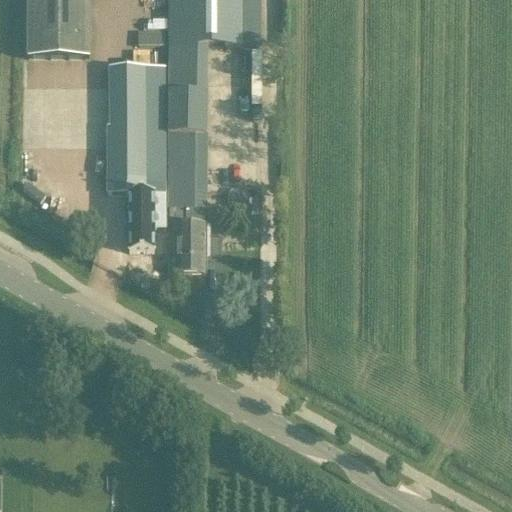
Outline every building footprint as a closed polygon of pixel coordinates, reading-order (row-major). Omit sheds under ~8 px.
[(26,0),(26,63),(87,63),(87,0),(26,0)] [(206,263),(208,260),(209,227),(205,227),(206,214),(207,140),(206,97),(207,51),(241,50),(241,49),(259,49),(259,17),(283,18),(283,0),(167,0),(168,51),(167,212),(168,212),(170,213),(170,228),(174,227),(174,279),(204,279),(206,263)] [(164,49),(164,34),(136,35),(136,50),(164,49)] [(106,198),(128,198),(128,256),(152,255),(152,215),(160,215),(160,198),(165,197),(164,119),(166,119),(164,71),(142,71),(143,130),(106,130),(106,198)] [(275,109),(274,109),(275,76),(263,76),(263,106),(269,106),(269,118),(275,118),(275,109)] [(233,104),(234,119),(248,119),(248,103),(233,104)] [(228,198),(229,208),(249,208),(249,198),(243,192),(233,192),(228,198)]
